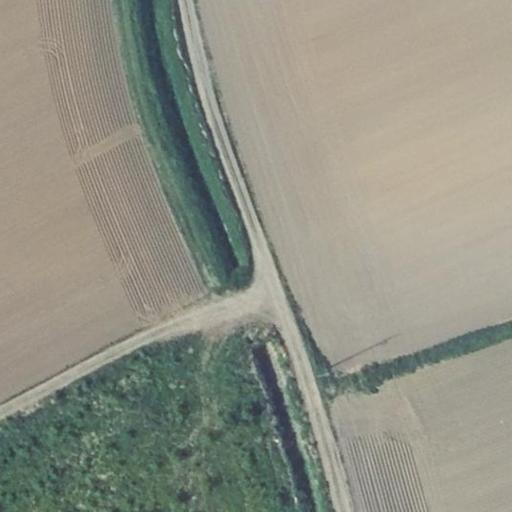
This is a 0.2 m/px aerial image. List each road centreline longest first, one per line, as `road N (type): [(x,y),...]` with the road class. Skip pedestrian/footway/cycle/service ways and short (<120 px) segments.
road 1 (track): [(0,419),(208,312),(275,289)]
road 2 (track): [(275,289),(206,94),(185,0)]
road 3 (track): [(275,289),(343,511)]
